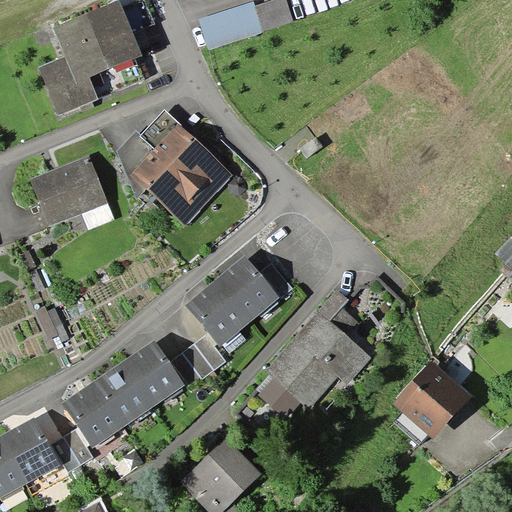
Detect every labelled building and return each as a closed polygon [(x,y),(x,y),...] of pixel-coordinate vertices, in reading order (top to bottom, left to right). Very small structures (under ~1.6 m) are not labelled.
[(286,0),(280,0),(200,23),(208,51),(294,26),(286,0)] [(56,36),(67,62),(44,72),(64,119),(101,103),(94,85),(146,62),(123,8),(56,36)] [(198,141),(166,114),(138,133),(117,156),(137,197),(151,194),(184,228),(234,177),(198,141)] [(91,158),(30,179),(46,225),(107,204),(91,158)] [(247,259),(190,310),(223,347),(281,296),(247,259)] [(322,313),(270,374),(313,411),(337,383),(347,391),(375,358),(322,313)] [(159,347),(65,410),(95,454),(188,391),(159,347)] [(434,364),(398,407),(442,443),(478,399),(434,364)] [(35,423),(0,442),(0,500),(60,467),(35,423)] [(234,444),(187,488),(209,511),(243,511),(272,483),(234,444)]
